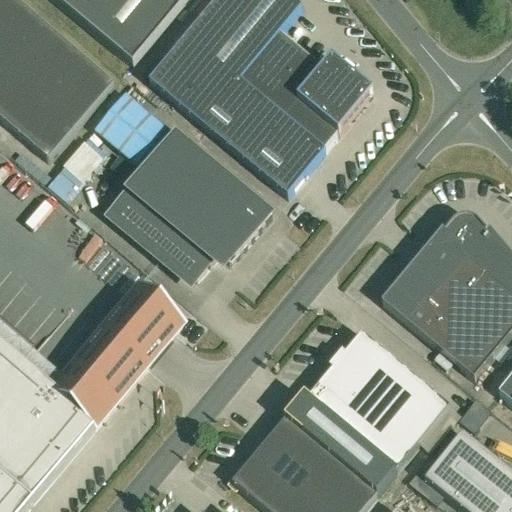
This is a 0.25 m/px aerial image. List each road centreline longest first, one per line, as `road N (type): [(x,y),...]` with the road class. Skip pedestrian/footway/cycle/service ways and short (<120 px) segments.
road 1 (unclassified): [(123,511),(469,105)]
road 2 (unknown): [(0,233),(206,409)]
road 3 (unclassified): [(469,105),(381,0)]
